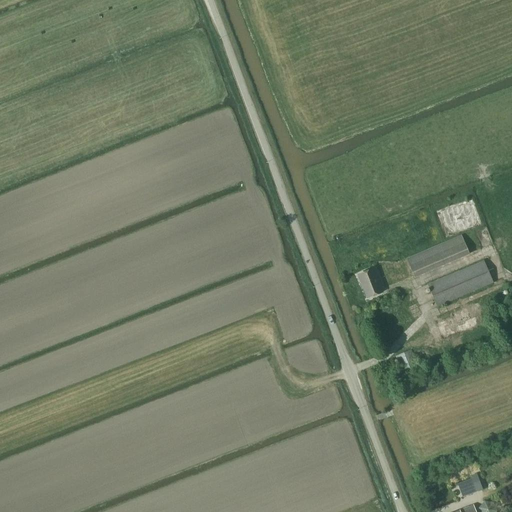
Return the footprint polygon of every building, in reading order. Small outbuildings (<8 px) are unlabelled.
[(415,277),(470,255),(462,236),(407,259),(415,277)] [(438,306),(493,283),(484,261),(429,285),(438,306)] [(367,299),(382,293),(373,269),(358,275),(367,299)] [(453,317),(437,323),(443,339),(459,333),(482,324),(475,304),(452,314),(453,317)] [(406,381),(422,374),(412,350),(396,357),(406,381)] [(463,497),(483,490),(478,476),(458,484),(463,497)] [(483,500),(478,508),(479,511),(495,511),(497,510),(493,501),(483,500)]
